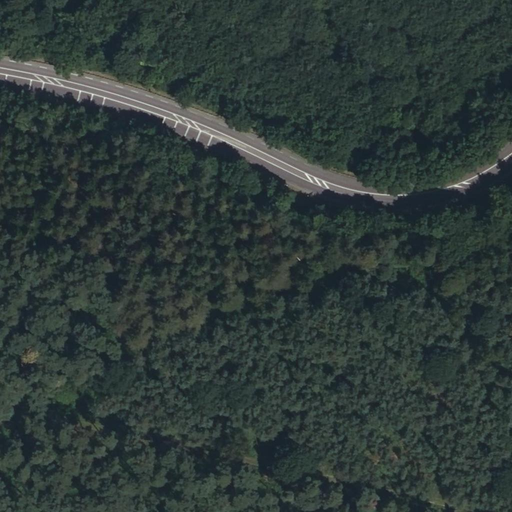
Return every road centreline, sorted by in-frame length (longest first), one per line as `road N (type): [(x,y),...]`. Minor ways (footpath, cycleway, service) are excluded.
road 1 (track): [(497,511),(23,415),(314,265),(451,258),(511,231)]
road 2 (primary): [(511,160),(442,195),(347,194),(187,122),(0,72)]
